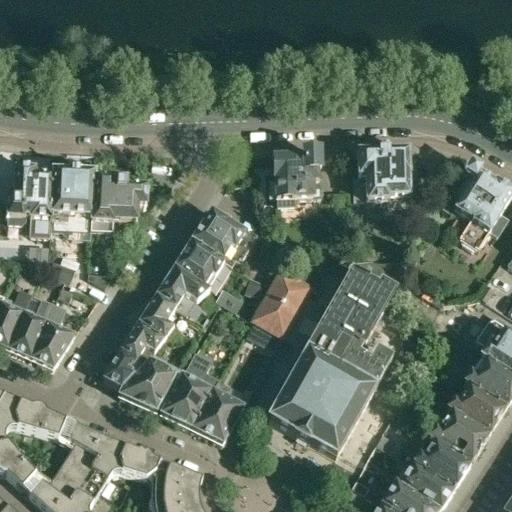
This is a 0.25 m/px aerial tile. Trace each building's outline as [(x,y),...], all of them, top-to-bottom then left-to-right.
[(352,209),(387,208),(387,212),(408,211),(407,182),(408,182),(407,158),(387,158),(387,157),(375,157),(375,158),(356,159),(357,184),(351,184),(352,209)] [(317,160),(303,161),(303,163),(272,165),(273,186),(268,187),(269,203),(273,203),(273,207),(294,206),(294,204),(320,203),(319,187),(317,188),(316,178),(318,178),(317,160)] [(498,222),(511,200),(511,199),(494,188),(493,190),(478,181),(479,179),(469,173),(463,182),(466,184),(463,189),(459,186),(452,198),(453,198),(443,214),(452,221),(454,218),(466,225),(454,243),(460,246),(461,251),(471,257),(473,256),(475,258),(488,239),(496,244),(506,227),(498,222)] [(28,244),(48,245),(49,236),(52,177),(51,177),(50,182),(33,181),(33,176),(14,176),(13,203),(7,203),(6,223),(8,223),(8,230),(20,231),(20,224),(21,224),(21,223),(29,224),(28,244)] [(49,239),(65,240),(70,246),(89,246),(89,239),(90,224),(92,179),(79,179),(79,178),(68,177),(68,178),(52,177),(49,236),(48,245),(49,245),(49,239)] [(94,179),(92,179),(90,224),(89,239),(111,240),(112,227),(135,229),(136,212),(145,212),(145,194),(124,193),(125,188),(114,188),(114,185),(94,184),(94,179)] [(227,228),(210,218),(191,248),(222,268),(231,274),(235,267),(239,270),(256,242),(246,236),(244,240),(226,229),(227,228)] [(191,248),(173,276),(202,293),(208,297),(209,297),(210,297),(214,289),(207,285),(210,281),(213,282),(222,268),(191,248)] [(47,281),(63,288),(68,289),(74,275),(52,267),(47,281)] [(322,292),(319,274),(292,277),(289,282),(279,277),(251,328),(282,346),(310,296),(317,300),(322,292)] [(173,276),(155,303),(174,316),(183,301),(196,309),(208,297),(202,293),(173,276)] [(363,351),(388,307),(393,299),(379,291),(376,295),(350,280),(300,369),(268,426),(294,441),(293,442),(307,449),(308,449),(334,464),(373,397),(372,396),(391,364),(375,355),(374,357),(363,351)] [(269,291),(250,283),(245,298),(263,305),(269,291)] [(0,307),(0,354),(6,356),(31,301),(35,290),(31,288),(26,299),(19,296),(14,307),(2,302),(0,307)] [(66,295),(68,289),(63,288),(57,303),(68,307),(72,298),(66,295)] [(222,293),(215,306),(235,318),(243,306),(222,293)] [(6,356),(27,366),(53,310),(41,305),(36,317),(27,314),(32,301),(31,301),(6,356)] [(178,339),(172,335),(165,330),(174,316),(155,303),(138,331),(163,347),(165,345),(174,349),(178,339)] [(73,343),(57,336),(65,316),(53,310),(27,366),(52,376),(73,343)] [(485,356),(479,364),(484,367),(511,385),(511,345),(507,343),(511,335),(511,334),(496,324),(492,330),(487,331),(475,349),(485,356)] [(120,359),(134,369),(140,373),(153,360),(163,347),(138,331),(120,359)] [(407,356),(414,360),(419,351),(412,346),(407,356)] [(120,359),(114,369),(102,387),(120,396),(121,396),(133,381),(140,373),(134,369),(120,359)] [(179,382),(159,422),(190,437),(210,398),(216,387),(217,385),(205,379),(210,369),(194,360),(190,369),(182,384),(179,382)] [(177,379),(179,376),(167,370),(153,361),(135,382),(133,381),(121,396),(120,396),(117,404),(154,420),(177,379)] [(467,394),(504,418),(511,405),(511,385),(484,367),(479,364),(478,365),(483,369),(473,384),(469,381),(462,391),(467,394)] [(221,452),(241,414),(227,406),(230,399),(216,392),(219,386),(217,385),(216,387),(210,398),(190,437),(221,452)] [(445,417),(450,421),(487,444),(504,418),(467,394),(457,410),(452,407),(445,417)] [(13,433),(15,434),(57,446),(58,444),(62,435),(63,433),(64,429),(65,428),(57,425),(45,419),(44,417),(42,414),(39,413),(36,412),(33,412),(30,413),(0,400),(0,481),(2,482),(5,482),(15,491),(21,497),(22,496),(25,493),(27,490),(35,482),(31,478),(6,448),(5,446),(4,443),(4,440),(5,438),(7,435),(10,434),(13,433)] [(433,435),(426,446),(432,450),(468,473),(474,464),(475,464),(481,454),(480,454),(487,444),(450,421),(438,439),(433,435)] [(46,494),(40,490),(28,503),(38,511),(90,511),(110,481),(112,480),(115,478),(119,478),(131,482),(146,487),(148,488),(150,491),(151,494),(150,506),(148,509),(148,511),(147,511),(198,511),(197,506),(198,499),(199,491),(201,486),(150,465),(150,464),(149,461),(146,459),(142,458),(137,458),(136,459),(73,432),(67,448),(74,452),(46,494)] [(395,463),(411,473),(453,498),(469,474),(468,473),(432,450),(426,446),(411,437),(400,454),(395,463)] [(411,473),(398,493),(426,511),(443,511),(453,498),(411,473)] [(355,486),(351,493),(351,494),(363,501),(368,493),(355,486)] [(394,491),(379,511),(426,511),(398,493),(394,491)] [(363,501),(351,494),(340,511),(356,511),(364,501),(363,501)] [(511,511),(511,494),(500,511),(511,511)]
